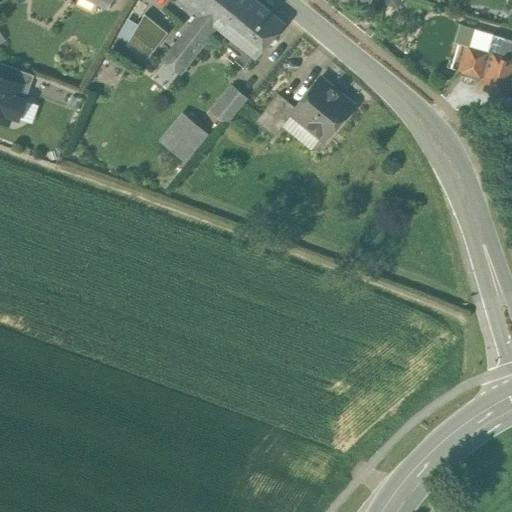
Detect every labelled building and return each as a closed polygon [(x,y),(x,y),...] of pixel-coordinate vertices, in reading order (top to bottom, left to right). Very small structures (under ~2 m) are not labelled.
[(184,0),(200,13),(210,21),(226,0),(184,0)] [(285,22),(257,0),(226,0),(210,21),(217,26),(257,58),(285,22)] [(143,11),(135,21),(128,15),(114,34),(146,58),(168,29),(143,11)] [(200,13),(163,58),(180,72),(217,26),(210,21),(200,13)] [(511,39),(475,29),(470,47),(466,46),(459,70),(482,77),(479,87),(509,96),(511,87),(511,39)] [(35,75),(1,62),(0,64),(0,75),(22,84),(20,90),(28,93),(35,75)] [(0,75),(0,120),(8,123),(10,115),(13,116),(20,98),(17,97),(20,90),(22,84),(0,75)] [(296,107),(292,113),(293,114),(325,139),(353,104),(321,77),(296,107)] [(210,110),(228,123),(248,96),(230,82),(210,110)] [(279,93),(256,121),(274,136),(293,114),(292,113),(296,107),(279,93)] [(184,160),(208,130),(180,109),(157,139),(184,160)]
